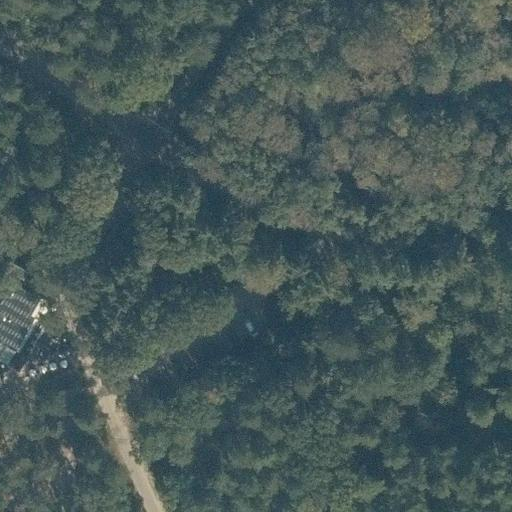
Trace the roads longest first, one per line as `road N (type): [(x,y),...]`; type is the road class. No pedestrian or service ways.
road 1 (unclassified): [(144,136),(74,261),(70,306),(155,511)]
road 2 (unclassified): [(511,190),(383,224),(308,222),(255,204),(144,136)]
road 3 (unclassified): [(144,136),(0,43)]
road 4 (unclassified): [(247,0),(144,136)]
